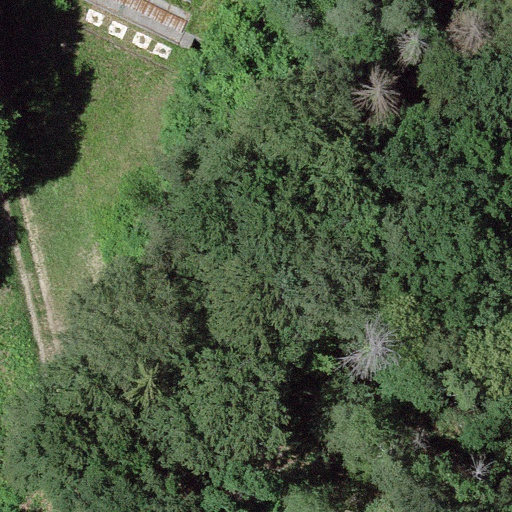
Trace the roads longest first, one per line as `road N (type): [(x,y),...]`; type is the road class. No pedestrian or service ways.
road 1 (track): [(0,157),(89,511)]
road 2 (track): [(422,0),(486,107),(511,126)]
